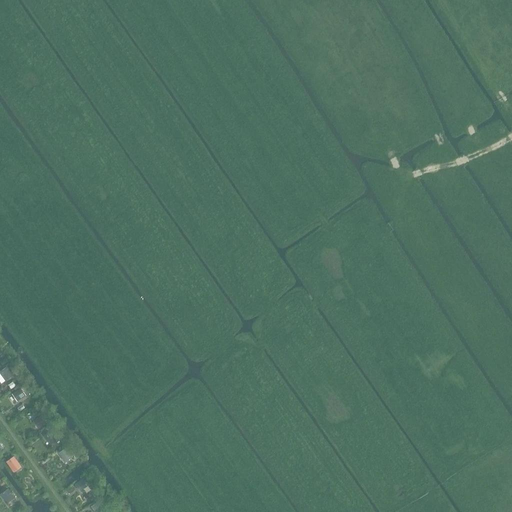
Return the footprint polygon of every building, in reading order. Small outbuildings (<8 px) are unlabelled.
[(0,371),(0,373),(5,381),(14,376),(7,367),(0,371)] [(12,394),(17,401),(26,395),(21,388),(12,394)] [(38,419),(42,425),(47,422),(42,415),(38,419)] [(45,436),(51,444),(59,439),(52,430),(45,436)] [(73,457),(66,448),(59,453),(66,462),(73,457)] [(20,466),(14,457),(7,462),(13,470),(20,466)] [(79,491),(87,485),(82,478),(74,484),(79,491)] [(15,498),(8,489),(0,495),(3,499),(4,498),(8,503),(15,498)] [(94,506),(98,511),(103,508),(99,502),(94,506)]
